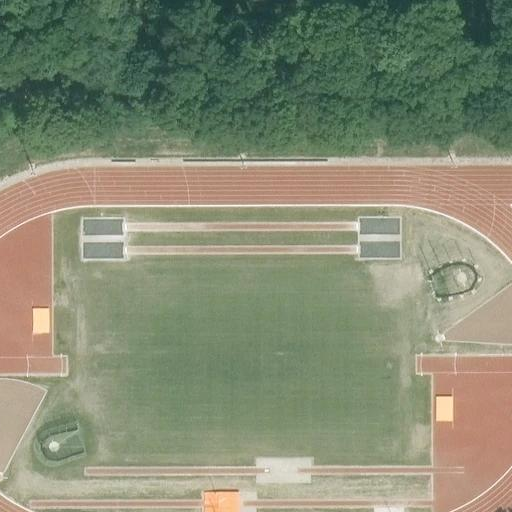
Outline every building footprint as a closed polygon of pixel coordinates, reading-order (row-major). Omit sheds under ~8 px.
[(368,258),(367,250),(391,246),(387,223),(354,228),(359,259),(368,258)] [(79,227),(80,260),(117,260),(117,226),(79,227)] [(47,306),(65,306),(65,283),(47,283),(47,306)] [(428,456),(429,433),(412,432),(411,455),(428,456)] [(261,475),(212,475),(212,504),(261,503),(261,475)] [(265,502),(264,511),(301,511),(301,502),(265,502)]
